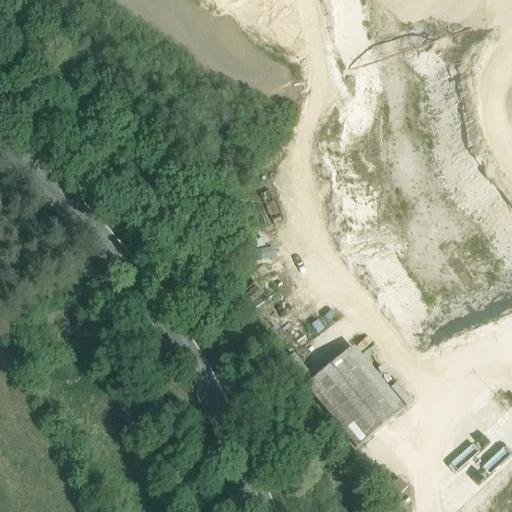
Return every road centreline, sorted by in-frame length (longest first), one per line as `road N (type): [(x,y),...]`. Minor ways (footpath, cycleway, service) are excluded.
road 1 (tertiary): [(259,511),(139,277),(0,139)]
road 2 (track): [(511,365),(482,336),(360,121),(342,0)]
road 3 (track): [(438,511),(425,407),(482,336)]
